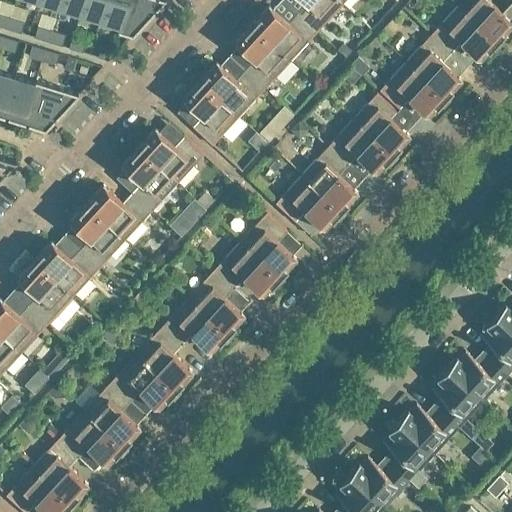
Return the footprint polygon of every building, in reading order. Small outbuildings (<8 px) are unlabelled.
[(74,12),(78,0),(56,0),(55,5),(74,12)] [(94,18),(99,0),(78,0),(74,12),(94,18)] [(114,24),(121,0),(99,0),(94,18),(114,24)] [(151,13),(162,0),(121,0),(114,24),(119,26),(118,29),(131,33),(132,34),(151,13)] [(316,31),(342,3),(339,0),(302,0),(305,2),(297,12),(296,11),(296,12),(316,31)] [(445,0),(416,0),(408,9),(425,25),(447,1),(445,0)] [(497,40),(511,23),(511,0),(501,11),(489,0),(474,0),(465,10),(458,4),(457,4),(464,11),(498,42),(498,41),(497,40)] [(498,42),(464,11),(457,4),(431,32),(452,51),(452,50),(460,41),(479,58),(496,41),(498,42)] [(290,59),(316,31),(296,12),(295,12),(296,13),(287,22),(268,5),(252,22),(250,21),(290,59)] [(0,26),(6,28),(10,17),(0,13),(0,26)] [(20,32),(24,21),(10,17),(6,28),(20,32)] [(264,87),(290,59),(250,21),(249,22),(251,23),(234,41),(253,59),(245,68),(244,68),(264,87)] [(48,41),(51,29),(37,25),(34,37),(48,41)] [(61,45),(65,34),(51,29),(48,41),(61,45)] [(442,61),(451,51),(451,52),(452,51),(431,32),(405,61),(446,98),(445,96),(461,78),(442,61)] [(14,52),(18,40),(4,36),(0,47),(14,52)] [(82,52),(86,40),(72,36),(68,47),(82,52)] [(342,43),(337,50),(345,57),(351,50),(342,43)] [(41,60),(45,49),(31,44),(28,56),(41,60)] [(108,60),(117,50),(116,50),(101,45),(97,56),(107,59),(108,60)] [(55,65),(59,53),(45,49),(41,60),(55,65)] [(358,55),(350,63),(362,75),(370,66),(358,55)] [(67,56),(63,67),(73,70),(76,58),(67,56)] [(238,116),(264,87),(244,68),(243,69),(244,69),(235,79),(216,61),(199,79),(198,77),(197,78),(238,116)] [(446,98),(405,61),(379,89),(399,108),(400,107),(408,97),(427,115),(444,97),(445,99),(446,98)] [(0,114),(2,115),(14,77),(0,72),(0,114)] [(23,121),(36,79),(35,79),(34,83),(14,77),(2,115),(23,121)] [(212,144),(238,116),(197,78),(199,80),(182,98),(201,115),(193,125),(192,124),(191,125),(212,144)] [(58,113),(78,92),(77,92),(36,79),(23,121),(44,128),(45,128),(58,113)] [(409,135),(390,117),(395,111),(396,112),(397,111),(377,92),(353,117),(394,154),(393,152),(409,135)] [(283,105),(271,117),(281,127),(293,114),(283,105)] [(394,154),(353,117),(327,145),(348,164),(348,163),(356,153),(375,171),(392,153),(393,155),(394,154)] [(299,119),(289,129),(300,139),(310,129),(299,119)] [(177,182),(204,153),(183,134),(182,135),(183,135),(174,145),(155,127),(138,145),(137,144),(136,144),(177,182)] [(154,192),(170,176),(177,182),(136,144),(136,145),(137,146),(121,164),(140,181),(131,191),(131,190),(130,191),(151,210),(161,199),(154,192)] [(338,173),(346,165),(347,164),(348,164),(327,145),(301,173),(342,211),(342,210),(341,209),(357,191),(338,173)] [(0,176),(3,173),(15,161),(14,161),(0,156),(0,176)] [(342,211),(301,173),(274,202),(295,221),(296,220),(295,219),(304,210),(323,228),(340,210),(341,211),(342,211)] [(125,238),(151,210),(130,191),(131,192),(122,201),(103,184),(86,202),(85,200),(84,200),(125,238)] [(213,199),(203,191),(196,199),(205,207),(213,199)] [(99,266),(125,238),(84,200),(84,201),(85,202),(69,220),(88,238),(79,247),(78,247),(99,266)] [(277,240),(285,230),(286,231),(287,230),(266,211),(240,240),(281,277),(279,275),(296,257),(277,240)] [(176,216),(169,225),(180,236),(188,227),(176,216)] [(73,295),(99,267),(99,266),(78,247),(78,248),(70,258),(51,240),(34,258),(33,256),(32,257),(73,295)] [(281,277),(240,240),(214,268),(234,287),(235,286),(234,286),(243,276),(262,294),(279,276),(280,278),(281,277)] [(47,323),(73,295),(32,257),(33,259),(17,277),(36,294),(27,304),(27,303),(26,304),(47,323)] [(225,296),(233,287),(234,287),(214,268),(188,296),(229,333),(227,332),(244,314),(225,296)] [(149,280),(132,298),(141,307),(149,298),(145,294),(154,285),(149,280)] [(229,333),(188,296),(162,324),(182,343),(183,343),(182,342),(191,333),(210,350),(227,333),(228,334),(229,333)] [(0,331),(21,351),(47,323),(26,304),(26,305),(18,314),(0,297),(0,331)] [(511,329),(511,298),(506,304),(505,303),(495,313),(511,329)] [(506,373),(511,367),(511,329),(495,313),(485,324),(486,326),(479,333),(495,348),(488,356),(506,373)] [(173,353),(181,343),(182,344),(182,343),(162,324),(136,352),(176,390),(177,390),(175,388),(192,370),(173,353)] [(108,325),(101,333),(111,341),(117,334),(108,325)] [(0,373),(21,351),(0,331),(0,373)] [(50,375),(68,356),(60,348),(42,367),(50,375)] [(482,400),(506,373),(488,356),(480,364),(464,350),(458,357),(456,355),(446,366),(482,400)] [(176,390),(136,352),(110,381),(130,400),(131,399),(130,399),(139,389),(158,407),(175,389),(176,390)] [(14,388),(32,368),(24,360),(5,380),(14,388)] [(458,426),(482,400),(446,366),(436,377),(438,379),(431,386),(447,401),(439,409),(458,426)] [(121,409),(129,400),(130,400),(110,381),(84,409),(125,446),(123,445),(140,427),(121,409)] [(433,453),(458,426),(439,409),(432,417),(416,403),(409,410),(407,408),(397,419),(433,453)] [(125,446),(84,409),(58,437),(78,456),(79,456),(78,455),(87,446),(106,463),(122,446),(124,447),(125,446)] [(433,453),(397,419),(387,430),(389,432),(382,439),(398,454),(390,462),(409,479),(417,487),(426,477),(417,470),(433,453)] [(479,431),(471,439),(478,445),(484,451),(492,443),(479,431)] [(68,466),(77,456),(78,456),(58,437),(31,465),(72,503),(73,502),(71,501),(87,483),(68,466)] [(384,506),(409,479),(390,462),(383,470),(367,455),(360,463),(358,461),(348,472),(384,506)] [(72,503),(31,465),(5,494),(24,511),(26,511),(35,502),(45,511),(61,511),(70,502),(72,504),(72,503)] [(378,511),(384,506),(348,472),(338,483),(340,485),(333,492),(349,507),(344,511),(378,511)] [(501,490),(508,483),(499,474),(492,481),(501,490)] [(501,490),(492,481),(486,488),(495,497),(501,490)]
